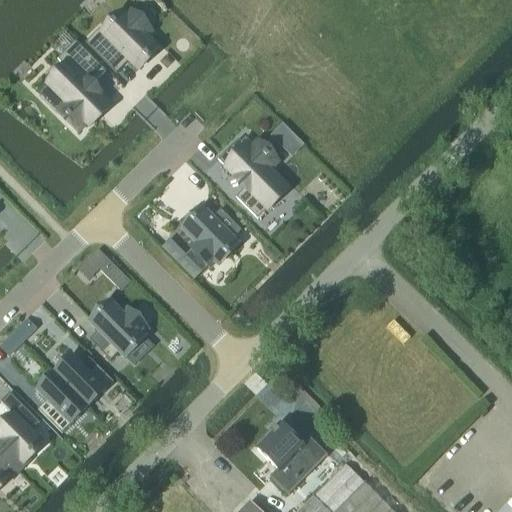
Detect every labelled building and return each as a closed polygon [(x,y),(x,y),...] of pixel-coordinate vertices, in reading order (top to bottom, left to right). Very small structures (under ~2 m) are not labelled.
[(99,31),(86,44),(116,75),(129,63),(138,71),(158,51),(145,38),(151,32),(130,12),(125,18),(122,15),(103,34),(99,31)] [(50,84),(48,86),(49,87),(52,90),(66,104),(59,111),(80,132),(87,125),(89,128),(98,119),(110,107),(99,97),(100,96),(95,91),(91,87),(105,73),(76,42),(57,60),(66,69),(50,84)] [(283,125),(271,137),(293,158),(304,146),(283,125)] [(229,150),(218,161),(237,180),(236,181),(245,190),(236,199),(257,221),(270,208),(266,204),(283,186),(270,172),(276,166),(256,145),(254,147),(245,139),(241,143),(232,152),(229,150)] [(203,211),(183,231),(195,244),(190,249),(210,269),(215,264),(218,267),(239,247),(233,241),(242,232),(221,211),(212,220),(203,211)] [(170,240),(161,249),(194,282),(202,274),(170,240)] [(98,251),(88,261),(99,272),(109,262),(98,251)] [(98,332),(90,341),(111,362),(119,354),(125,359),(146,339),(143,336),(148,331),(128,311),(123,316),(110,304),(90,324),(98,332)] [(27,322),(14,335),(22,343),(35,330),(27,322)] [(72,360),(55,377),(88,410),(114,384),(89,359),(81,368),(72,360)] [(47,402),(38,411),(62,435),(88,410),(55,377),(38,394),(47,402)] [(0,454),(17,472),(29,460),(43,446),(31,433),(40,424),(8,393),(0,400),(0,402),(13,416),(0,428),(0,454)] [(258,446),(260,448),(257,452),(278,471),(292,456),(309,472),(324,456),(307,440),(301,447),(280,428),(269,439),(267,437),(258,446)] [(0,488),(5,484),(17,472),(0,454),(0,488)] [(388,511),(344,467),(298,511),(256,511),(249,505),(241,511),(388,511)]
